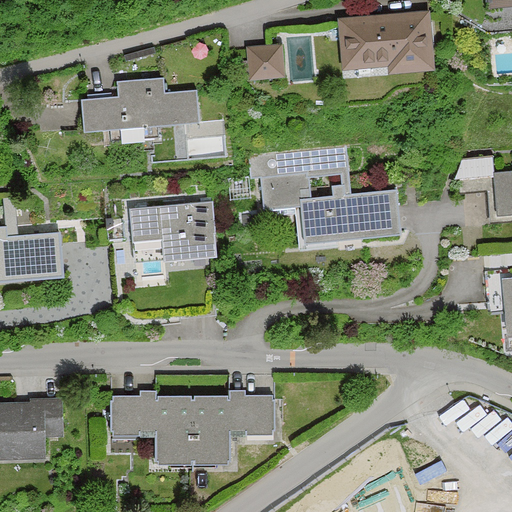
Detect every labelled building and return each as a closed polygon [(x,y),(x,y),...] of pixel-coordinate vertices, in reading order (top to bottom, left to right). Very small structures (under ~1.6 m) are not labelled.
[(433,19),(345,24),(348,74),(436,70),(433,19)] [(284,51),(244,52),(246,82),(285,80),(284,51)] [(162,76),(119,79),(120,96),(83,98),(86,131),(200,124),(197,86),(163,88),(162,76)] [(349,154),(259,163),(264,209),(303,206),(353,201),(349,154)] [(462,155),(462,168),(495,168),(495,155),(462,155)] [(511,178),(497,180),(501,222),(511,220),(511,178)] [(353,201),(303,206),(308,252),(400,243),(396,197),(353,201)] [(211,201),(130,209),(133,242),(162,239),(165,262),(217,257),(211,201)] [(61,240),(0,242),(0,291),(63,289),(61,240)] [(511,276),(486,277),(487,312),(504,311),(505,331),(511,330),(511,276)] [(277,401),(200,402),(200,469),(237,468),(236,438),(277,438),(277,401)] [(200,402),(119,403),(119,440),(164,439),(164,469),(200,469),(200,402)] [(64,404),(0,404),(0,464),(64,465),(64,404)] [(110,511),(136,511),(128,500),(110,511)]
